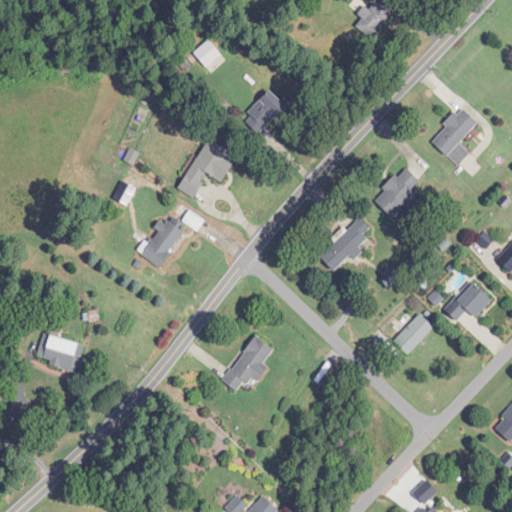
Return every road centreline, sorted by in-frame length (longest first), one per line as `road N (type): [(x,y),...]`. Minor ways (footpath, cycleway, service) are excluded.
road 1 (residential): [(15,511),(129,406),(283,213),(483,0)]
road 2 (residential): [(247,256),(431,433)]
road 3 (residential): [(355,511),(511,348)]
